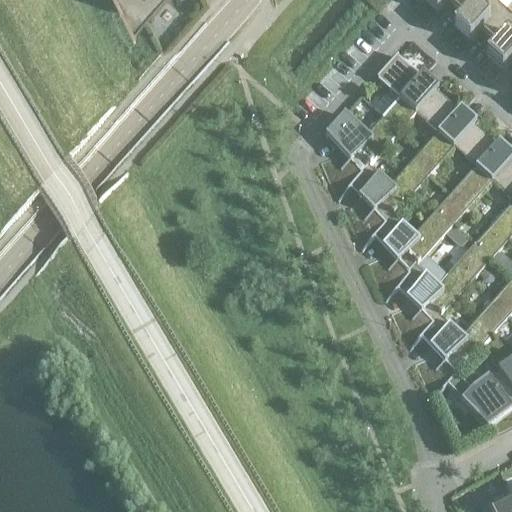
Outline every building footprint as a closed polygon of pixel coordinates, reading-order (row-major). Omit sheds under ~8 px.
[(127,0),(134,14),(146,0),(127,0)] [(421,0),(422,0),(423,1),(437,14),(438,14),(449,2),(466,17),(467,17),(482,0),(421,0)] [(466,17),(455,29),(455,30),(470,43),(471,44),(482,31),(499,46),(499,47),(511,32),(511,18),(491,0),(482,0),(467,17),(466,17)] [(511,0),(496,0),(508,10),(511,5),(511,0)] [(499,46),(487,59),(488,59),(503,72),(504,73),(511,63),(511,32),(499,47),(499,46)] [(436,94),(397,59),(360,101),(399,136),(416,117),(436,94)] [(475,129),(436,94),(416,117),(437,136),(420,155),(437,170),(454,152),(475,129)] [(337,176),(352,189),(369,170),(399,136),(360,101),(325,140),(327,141),(329,139),(354,161),(337,176)] [(511,162),(497,149),(475,129),(454,152),(475,171),(450,199),(467,214),(492,186),(511,163),(511,162)] [(390,189),(369,170),(352,189),(377,211),(361,226),(376,239),(393,220),(437,170),(420,155),(390,189)] [(511,163),(492,186),(511,203),(511,206),(474,249),(490,264),(511,240),(511,163)] [(414,239),(393,220),(376,239),(401,261),(385,277),(399,289),(416,270),(467,214),(450,199),(414,239)] [(438,289),(416,270),(399,289),(424,312),(409,327),(423,340),(440,320),(490,264),(474,249),(438,289)] [(433,376),(446,389),(456,378),(457,378),(511,316),(511,283),(462,340),(440,320),(423,340),(448,362),(433,376)] [(511,358),(496,370),(511,390),(511,358)] [(472,392),(457,378),(456,378),(446,389),(481,426),(511,412),(504,401),(511,395),(511,390),(496,370),(495,371),(498,373),(472,392)] [(479,510),(480,511),(511,511),(511,503),(508,495),(479,510)]
